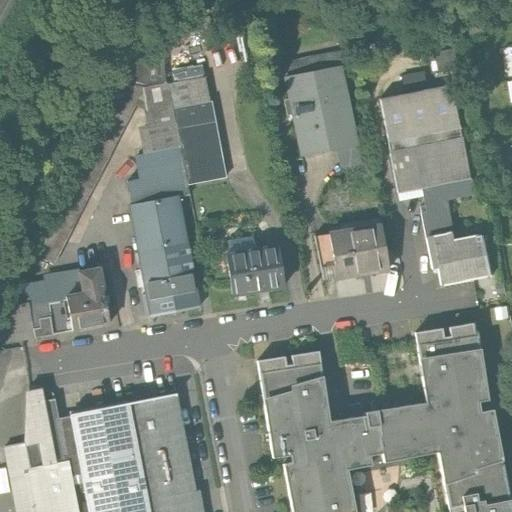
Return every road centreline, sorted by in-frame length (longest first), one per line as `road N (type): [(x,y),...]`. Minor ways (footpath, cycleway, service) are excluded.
road 1 (unclassified): [(430,302),(211,337)]
road 2 (unclassified): [(211,337),(24,367)]
road 3 (unclassified): [(211,337),(244,511)]
